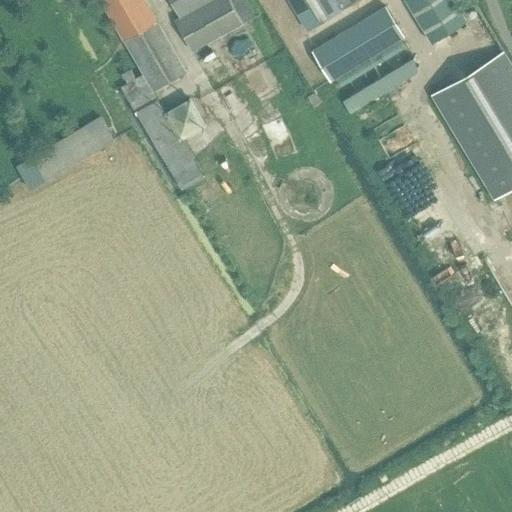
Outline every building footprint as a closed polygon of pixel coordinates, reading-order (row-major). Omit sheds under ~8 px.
[(164,112),(165,112),(153,90),(184,71),(142,0),(99,0),(143,74),(121,87),(181,190),(203,176),(181,138),(178,139),(164,112)] [(242,23),(253,17),(244,0),(169,0),(179,18),(175,20),(191,50),(242,24),(242,23)] [(290,0),(308,29),(358,0),(290,0)] [(448,0),(405,0),(432,45),(464,26),(448,0)] [(330,80),(402,36),(385,7),(313,52),(330,80)] [(493,198),(511,186),(511,69),(502,52),(431,95),(493,198)] [(351,113),(421,71),(413,58),(343,101),(351,113)] [(178,139),(181,138),(205,125),(191,98),(165,112),(164,112),(178,139)] [(99,116),(14,166),(28,190),(114,140),(99,116)]
